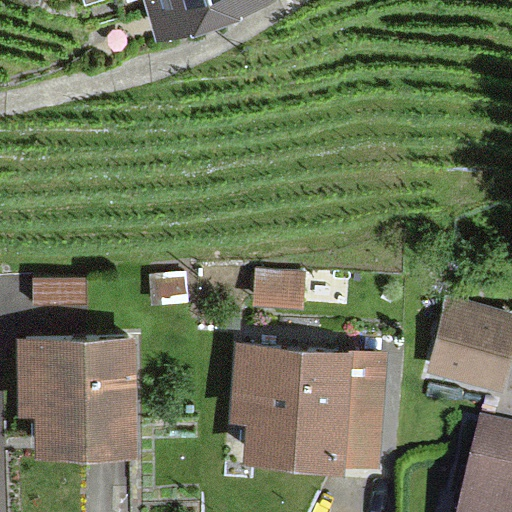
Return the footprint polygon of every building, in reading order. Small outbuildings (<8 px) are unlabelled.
[(148,0),(156,23),(227,0),(148,0)] [(496,55),(459,43),(445,89),(482,101),(496,55)] [(511,315),(455,302),(440,363),(511,380),(511,315)] [(144,336),(36,341),(40,451),(149,447),(144,336)] [(395,351),(260,344),(254,449),(390,456),(395,351)] [(511,511),(511,440),(492,436),(476,511),(511,511)]
